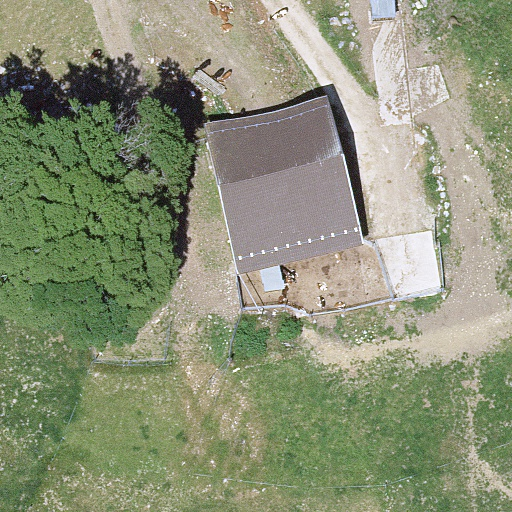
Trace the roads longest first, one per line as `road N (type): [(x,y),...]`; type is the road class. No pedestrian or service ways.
road 1 (track): [(108,0),(196,360)]
road 2 (track): [(271,0),(293,25),(396,222)]
